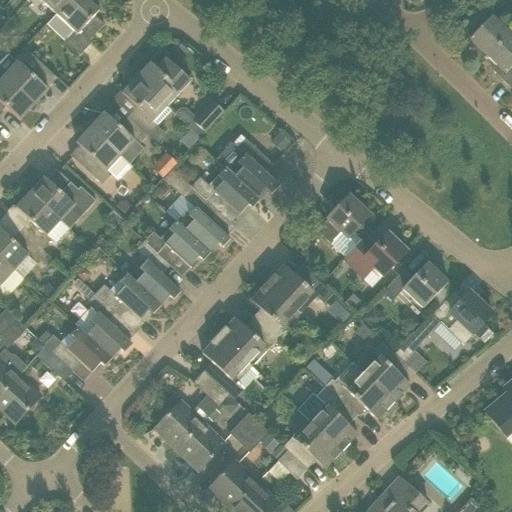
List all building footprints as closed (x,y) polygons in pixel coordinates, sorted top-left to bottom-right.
[(28,0),(29,0),(39,0),(56,15),(70,0),(28,0)] [(70,0),(56,15),(74,32),(64,42),(80,57),(91,44),(89,42),(100,30),(90,21),(99,12),(90,3),(92,0),(70,0)] [(487,58),(509,35),(491,18),(489,20),(479,11),(455,35),(469,48),(473,44),(487,58)] [(511,37),(509,35),(487,58),(501,71),(497,75),(510,89),(511,87),(511,37)] [(18,64),(5,78),(34,105),(48,91),(47,90),(57,79),(25,49),(14,60),(18,64)] [(150,64),(136,79),(166,108),(190,82),(166,59),(156,69),(150,64)] [(0,114),(6,108),(20,121),(34,105),(5,78),(0,83),(0,114)] [(136,108),(128,117),(148,136),(154,142),(163,132),(157,126),(170,112),(166,108),(136,79),(122,94),(136,108)] [(212,102),(196,119),(189,126),(188,128),(200,138),(224,113),(212,102)] [(188,111),(186,109),(181,109),(176,114),(189,126),(196,119),(188,111)] [(90,129),(120,158),(129,166),(144,150),(139,145),(148,136),(128,117),(119,127),(104,113),(90,129)] [(131,167),(129,166),(120,158),(90,129),(76,144),(79,146),(70,156),(102,185),(112,174),(118,181),(131,167)] [(279,135),(270,144),(282,156),(291,146),(279,135)] [(216,163),(225,171),(226,170),(259,201),(267,192),(271,195),(279,187),(265,175),(273,166),(241,136),(216,163)] [(44,178),(30,194),(60,222),(74,207),(82,215),(81,215),(82,216),(96,202),(80,188),(78,190),(56,170),(46,180),(44,178)] [(191,188),(220,214),(231,224),(248,206),(252,209),(259,201),(226,170),(225,171),(209,187),(200,179),(191,188)] [(212,223),(220,214),(191,188),(173,171),(163,181),(195,210),(189,216),(186,213),(176,223),(210,254),(218,245),(222,248),(230,240),(212,223)] [(68,231),(60,222),(30,194),(16,209),(31,222),(22,232),(42,251),(52,241),(55,244),(68,231)] [(331,244),(345,258),(361,242),(353,234),(369,217),(348,197),(327,219),(328,220),(317,232),(331,244)] [(153,233),(144,242),(171,267),(170,267),(181,277),(198,258),(202,262),(210,254),(176,223),(160,239),(153,233)] [(0,230),(0,258),(14,272),(28,258),(44,272),(54,261),(42,251),(22,232),(13,241),(0,230)] [(361,242),(345,258),(343,261),(363,280),(373,269),(382,277),(406,252),(388,234),(375,247),(365,238),(361,242)] [(162,276),(170,267),(171,267),(144,242),(136,251),(146,262),(139,269),(144,274),(135,283),(161,307),(169,298),(173,301),(180,293),(162,276)] [(0,287),(14,272),(0,258),(0,287)] [(423,309),(433,299),(448,283),(427,264),(415,277),(405,269),(386,289),(396,299),(403,291),(423,309)] [(267,285),(297,312),(313,294),(317,297),(325,289),(301,267),(293,275),(283,266),(267,285)] [(76,276),(84,283),(91,275),(84,268),(76,276)] [(104,285),(94,295),(121,320),(132,330),(140,321),(149,311),(153,315),(161,307),(135,283),(127,276),(120,283),(125,289),(117,298),(104,285)] [(252,319),(276,342),(285,332),(287,334),(303,318),(297,312),(267,285),(251,302),(260,310),(252,319)] [(403,363),(440,324),(444,321),(451,327),(448,331),(463,346),(492,315),(469,293),(464,298),(455,290),(395,355),(403,363)] [(113,329),(121,320),(94,295),(86,303),(91,308),(74,325),(78,328),(111,360),(120,350),(124,354),(132,346),(113,329)] [(0,316),(0,334),(1,336),(16,320),(6,310),(0,316)] [(263,347),(267,351),(276,342),(252,319),(244,328),(235,319),(218,337),(247,364),(263,347)] [(26,329),(16,320),(1,336),(12,345),(26,329)] [(104,368),(111,360),(78,328),(71,336),(76,341),(67,350),(60,343),(52,336),(51,337),(43,346),(45,348),(72,372),(83,382),(91,374),(100,364),(104,368)] [(203,372),(229,396),(234,401),(243,391),(232,381),(247,364),(218,337),(202,354),(211,363),(203,372)] [(32,352),(37,357),(45,348),(43,346),(43,347),(36,341),(32,345),(32,352)] [(360,372),(393,403),(410,385),(395,372),(403,363),(395,355),(382,343),(373,352),(376,355),(360,372)] [(72,372),(45,348),(37,357),(63,382),(72,372)] [(0,395),(18,376),(0,359),(0,395)] [(333,394),(332,395),(356,418),(364,409),(376,420),(393,403),(360,372),(352,364),(334,382),(332,380),(325,387),(333,394)] [(193,384),(208,398),(218,407),(229,396),(203,372),(193,384)] [(18,376),(0,395),(0,411),(14,425),(40,397),(18,376)] [(505,438),(506,438),(511,432),(511,380),(508,383),(511,387),(511,388),(484,412),(505,438)] [(348,426),(356,418),(332,395),(328,391),(319,401),(324,405),(308,422),(312,426),(341,452),(357,435),(348,426)] [(154,430),(176,451),(203,424),(181,403),(154,430)] [(248,415),(242,421),(229,435),(240,444),(259,424),(248,415)] [(225,445),(203,424),(176,451),(198,472),(225,445)] [(240,444),(250,454),(268,434),(269,434),(259,424),(240,444)] [(283,447),(287,452),(306,470),(315,461),(324,470),(341,452),(312,426),(296,443),(291,439),(283,447)] [(296,480),(306,470),(287,452),(277,462),(296,480)] [(208,490),(230,511),(257,484),(236,463),(208,490)] [(422,511),(428,505),(417,495),(399,478),(367,511),(422,511)] [(257,484),(230,511),(271,511),(279,505),(257,484)] [(473,511),(479,506),(471,498),(457,511),(473,511)]
